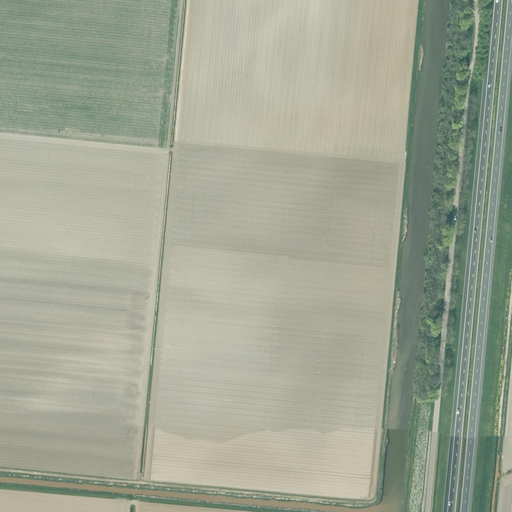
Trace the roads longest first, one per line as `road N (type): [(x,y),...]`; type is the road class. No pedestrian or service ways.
road 1 (unclassified): [(427,511),(475,0)]
road 2 (motorway): [(464,511),(511,0)]
road 3 (motorway): [(498,0),(451,511)]
